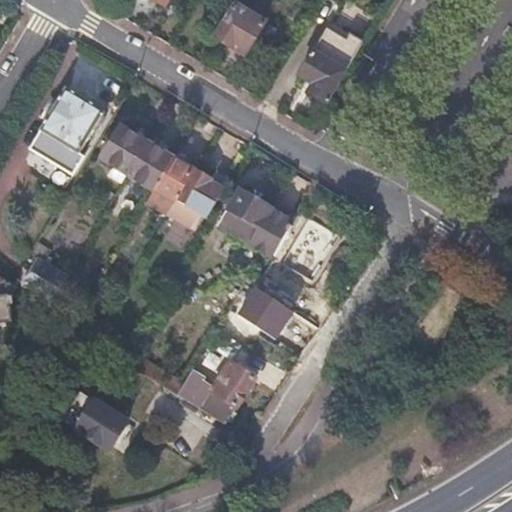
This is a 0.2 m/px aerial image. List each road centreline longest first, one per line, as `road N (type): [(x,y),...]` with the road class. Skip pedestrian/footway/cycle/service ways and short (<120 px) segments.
road 1 (residential): [(393,206),(57,7)]
road 2 (residential): [(260,451),(392,250),(393,206)]
road 3 (residential): [(511,269),(418,208),(393,206)]
